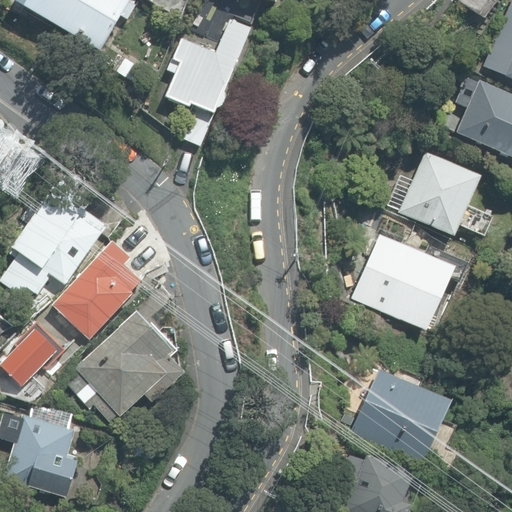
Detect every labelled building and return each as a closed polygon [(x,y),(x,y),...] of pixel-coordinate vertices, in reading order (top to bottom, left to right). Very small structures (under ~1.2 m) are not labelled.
[(15,0),(14,3),(100,52),(121,16),(128,20),(136,6),(129,2),(130,0),(15,0)] [(232,0),(227,14),(247,22),(254,5),(240,0),(232,0)] [(511,0),(510,0),(485,66),(504,73),(503,78),(511,81),(511,0)] [(179,138),(201,147),(250,30),(229,21),(215,53),(181,38),(167,71),(174,75),(165,98),(189,108),(190,106),(192,107),(179,138)] [(113,70),(131,82),(140,69),(122,57),(113,70)] [(466,107),(454,134),(511,159),(511,93),(480,79),(476,86),(463,80),(454,102),(466,107)] [(0,169),(2,171),(20,141),(1,129),(0,131),(0,169)] [(397,214),(452,239),(480,177),(425,153),(412,182),(400,177),(387,206),(398,212),(397,214)] [(1,282),(30,302),(35,294),(38,296),(51,277),(66,287),(102,234),(101,233),(106,226),(77,207),(81,201),(59,180),(53,192),(50,198),(14,250),(20,255),(1,282)] [(350,299),(424,332),(452,269),(378,236),(350,299)] [(65,319),(90,342),(133,295),(131,293),(141,283),(123,267),(129,260),(111,244),(102,254),(101,253),(54,304),(53,302),(39,317),(53,331),(65,319)] [(93,406),(110,424),(119,416),(120,418),(144,396),(151,404),(184,374),(168,356),(172,352),(137,313),(76,369),(78,371),(64,383),(89,410),(93,406)] [(349,433),(421,465),(448,402),(377,370),(365,398),(360,396),(356,405),(360,407),(349,433)] [(31,488),(67,499),(78,462),(76,461),(77,458),(68,455),(75,431),(68,429),(71,416),(42,407),(39,420),(22,416),(21,419),(8,415),(2,438),(15,442),(2,483),(30,491),(31,488)] [(344,511),(343,511),(408,511),(411,505),(402,502),(413,473),(365,455),(363,461),(349,456),(331,504),(345,509),(344,511)]
